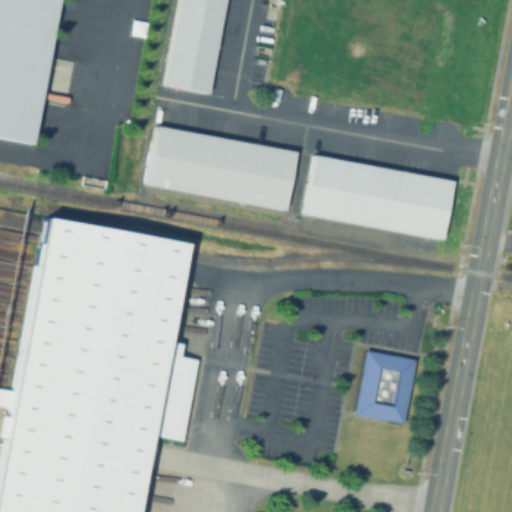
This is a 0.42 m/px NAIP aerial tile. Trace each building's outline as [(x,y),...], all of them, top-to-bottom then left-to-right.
[(53,0),(26,142),(0,136),(0,0),(53,0)] [(218,0),(201,93),(155,84),(171,0),(218,0)] [(279,208),(137,181),(148,126),(290,153),(279,208)] [(435,238),(296,211),(307,155),(445,182),(435,238)] [(0,511),(0,412),(1,407),(0,406),(0,389),(5,390),(36,225),(38,216),(177,242),(175,250),(158,342),(174,345),(172,356),(192,360),(176,441),(140,434),(138,444),(148,446),(144,468),(134,466),(125,511),(0,511)] [(358,349),(409,358),(398,422),(347,414),(358,349)]
